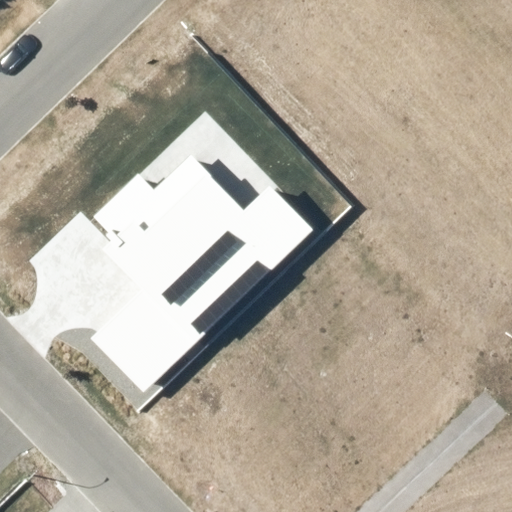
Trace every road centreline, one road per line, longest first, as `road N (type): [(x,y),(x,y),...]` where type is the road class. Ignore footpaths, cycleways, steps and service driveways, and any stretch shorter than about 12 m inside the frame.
road 1 (residential): [(0,347),(160,511)]
road 2 (residential): [(115,0),(0,117)]
